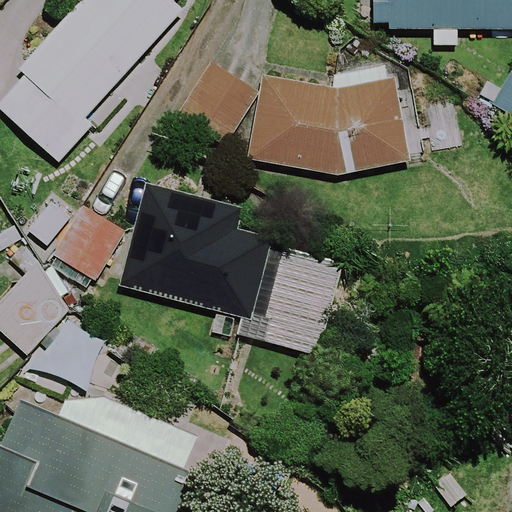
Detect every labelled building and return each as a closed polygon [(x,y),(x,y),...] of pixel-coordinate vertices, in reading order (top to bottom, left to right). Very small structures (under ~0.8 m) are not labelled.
[(173,4),(176,0),(84,0),(17,73),(23,78),(0,103),(0,118),(55,170),(95,128),(86,120),(184,15),(173,4)] [(511,0),(371,0),(370,31),(431,35),(430,51),(456,52),(457,32),(511,35),(511,0)] [(328,76),(329,92),(316,92),(304,90),(292,88),(279,85),(267,82),(256,77),(244,72),(233,66),(223,59),(206,48),(164,119),(242,168),(348,183),(409,166),(390,83),(384,85),(382,71),(328,76)] [(511,72),(491,110),(511,121),(511,72)] [(332,286),(264,267),(270,244),(234,234),(239,215),(145,189),(118,290),(234,321),(229,340),(311,363),(332,286)] [(122,231),(83,212),(57,265),(96,284),(122,231)] [(81,305),(41,263),(0,302),(0,336),(23,361),(81,305)] [(104,347),(64,325),(38,373),(78,395),(104,347)] [(56,417),(24,402),(0,455),(0,511),(200,511),(208,496),(183,485),(202,443),(86,390),(80,404),(65,397),(56,417)]
